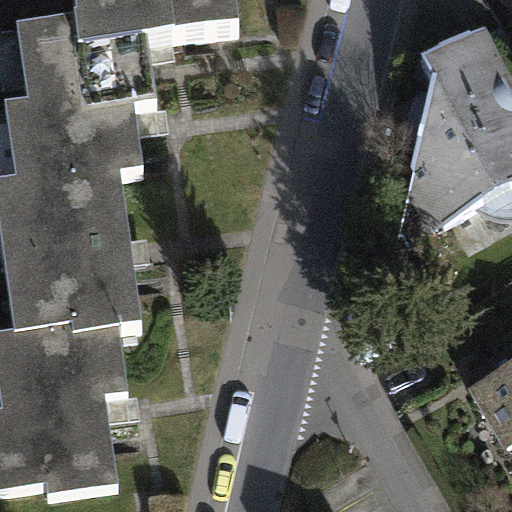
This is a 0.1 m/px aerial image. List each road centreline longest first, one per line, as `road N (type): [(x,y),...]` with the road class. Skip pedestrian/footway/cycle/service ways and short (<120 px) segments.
road 1 (residential): [(379,0),(299,314)]
road 2 (residential): [(414,511),(299,314)]
road 3 (residential): [(299,314),(252,511)]
